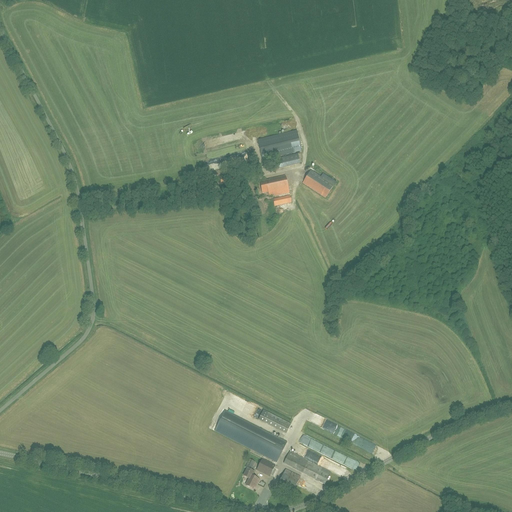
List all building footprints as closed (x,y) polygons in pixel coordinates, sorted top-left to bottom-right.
[(262,160),(301,151),(296,131),(257,140),(262,160)] [(243,154),(243,157),(248,157),(248,158),(253,158),(253,149),(246,149),(246,150),(240,150),(240,154),(243,154)] [(300,165),(298,154),(276,159),(278,170),(300,165)] [(323,174),(320,178),(310,171),(302,184),(325,198),(333,186),(336,182),(323,174)] [(221,188),(234,186),(232,174),(219,175),(221,188)] [(289,194),(285,176),(271,179),(271,180),(260,182),(262,194),(268,193),(269,197),(274,195),(274,197),(289,194)] [(272,199),(274,207),(291,203),(289,196),(272,199)] [(258,420),(263,422),(285,434),(290,425),(263,411),(258,420)] [(286,443),(259,429),(240,419),(230,439),(276,462),(286,443)] [(338,451),(335,457),(353,468),(357,462),(338,451)] [(331,473),(322,469),(289,452),(283,464),(316,480),(324,485),(331,473)] [(256,470),(269,477),(275,466),(262,459),(256,470)] [(251,476),(252,476),(254,472),(251,470),(255,463),(249,460),(245,468),(247,469),(243,476),(249,479),(251,476)] [(300,477),(285,470),(278,486),(292,493),(300,477)] [(259,480),(252,476),(251,476),(249,479),(246,486),(252,489),(254,487),(255,488),(259,480)]
